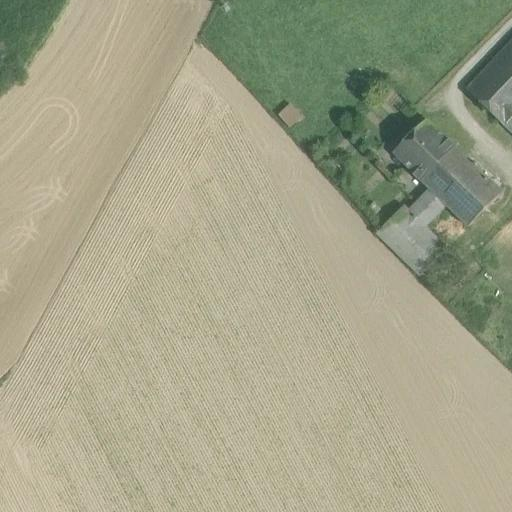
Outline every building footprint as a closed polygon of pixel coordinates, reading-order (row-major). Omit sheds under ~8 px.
[(511,42),(467,91),(505,128),(511,120),(511,42)] [(279,116),(292,127),(302,115),(289,104),(279,116)] [(467,160),(427,122),(394,154),(426,186),(430,190),(467,160)] [(430,190),(447,207),(469,228),(492,205),(495,208),(499,204),(496,201),(503,194),(467,160),(430,190)] [(447,207),(430,190),(426,186),(409,211),(426,228),(447,207)] [(426,228),(409,211),(404,207),(377,235),(420,277),(447,249),(426,228)]
